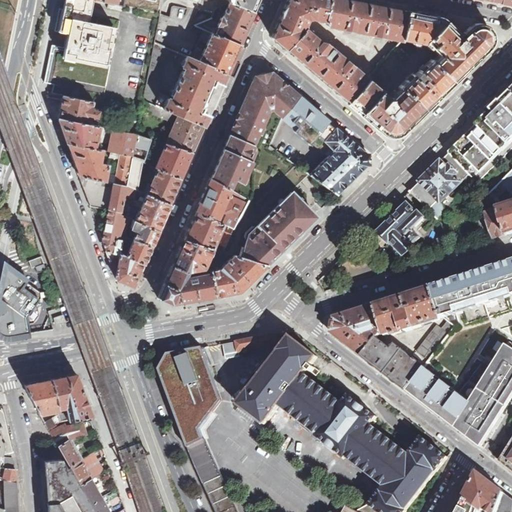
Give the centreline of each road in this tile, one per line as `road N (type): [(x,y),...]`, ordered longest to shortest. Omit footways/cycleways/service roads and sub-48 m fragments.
road 1 (residential): [(256,43),(149,283),(133,298),(106,301)]
road 2 (unclassified): [(106,301),(23,76),(19,43)]
road 3 (residential): [(511,248),(298,313)]
road 4 (residential): [(298,313),(471,452)]
road 5 (unclassified): [(194,511),(120,337)]
road 6 (residential): [(256,43),(397,168)]
road 7 (unclassified): [(274,290),(397,168)]
road 8 (unclassified): [(120,337),(241,315),(274,290)]
road 9 (unclassified): [(397,168),(511,55)]
road 10 (residential): [(5,369),(31,511)]
